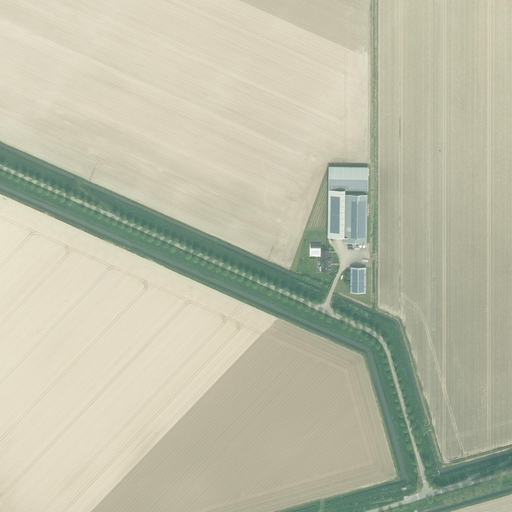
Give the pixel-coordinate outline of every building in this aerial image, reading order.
[(345,190),(368,190),(369,167),(329,166),(329,190),(345,190)] [(345,190),(329,190),(328,237),(345,238),(345,194),(345,190)] [(345,242),(366,243),(367,194),(345,194),(345,238),(345,242)] [(320,266),(319,267),(319,270),(320,271),(321,271),(330,271),(331,258),(329,258),(329,250),(322,250),(322,266),(320,266)] [(351,292),(366,293),(366,273),(366,267),(351,267),(351,272),(351,292)]
